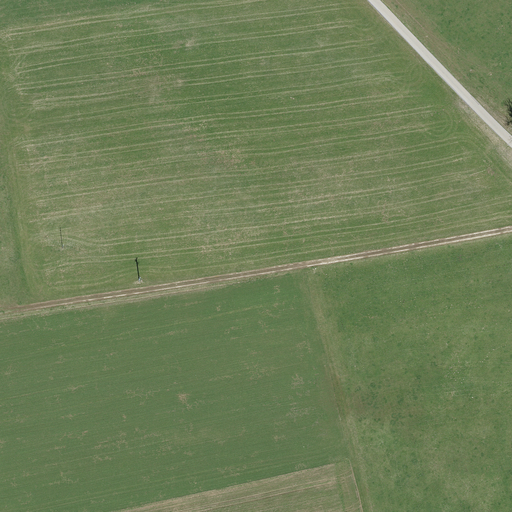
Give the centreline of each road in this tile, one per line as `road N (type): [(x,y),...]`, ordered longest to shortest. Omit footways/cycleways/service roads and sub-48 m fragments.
road 1 (track): [(0,310),(511,230)]
road 2 (unclassified): [(511,142),(371,0)]
